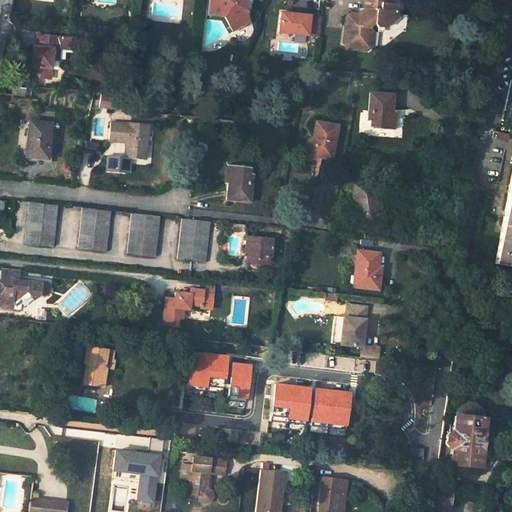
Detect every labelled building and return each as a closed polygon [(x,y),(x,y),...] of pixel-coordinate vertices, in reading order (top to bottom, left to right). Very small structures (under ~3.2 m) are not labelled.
[(214,0),(210,1),(208,19),(225,21),(233,36),(249,27),(247,16),(253,0),(252,0),(214,0)] [(358,18),(351,18),(346,21),(343,47),(347,52),(368,54),(372,51),(374,35),(370,30),(374,26),(378,31),(385,32),(397,22),(398,10),(396,8),(391,8),(391,0),(366,0),(365,17),(367,19),(363,21),(360,17),(358,18)] [(276,35),(319,36),(319,13),(277,13),(276,35)] [(59,40),(36,38),(35,51),(32,50),(30,68),(28,68),(27,79),(48,81),(50,64),(51,52),(58,53),(59,40)] [(56,64),(58,53),(51,52),(50,64),(56,64)] [(294,55),(293,63),(297,65),(300,63),(301,59),(299,55),(294,55)] [(371,121),(369,132),(389,134),(391,119),(385,118),(388,101),(368,97),(365,120),(371,121)] [(308,124),(304,155),(323,158),(328,127),(308,124)] [(53,129),(34,126),(30,159),(49,162),(53,129)] [(149,129),(114,128),(112,145),(130,146),(129,163),(147,165),(149,129)] [(255,168),(232,163),(224,196),(248,201),(255,168)] [(511,163),(493,263),(511,267),(511,163)] [(352,191),(359,231),(377,228),(373,205),(375,204),(372,187),(352,191)] [(31,206),(24,249),(52,251),(57,209),(31,206)] [(82,212),(78,254),(105,257),(110,215),(82,212)] [(133,217),(128,260),(155,263),(160,220),(133,217)] [(189,223),(181,222),(176,265),(188,266),(194,224),(189,223)] [(206,225),(194,224),(188,266),(200,268),(206,225)] [(266,244),(241,241),(239,260),(243,260),(244,260),(243,267),(246,274),(254,275),(258,270),(258,262),(264,263),(266,244)] [(355,258),(350,291),(374,294),(376,283),(373,282),(376,260),(355,258)] [(2,270),(0,288),(3,292),(10,293),(11,285),(17,286),(19,272),(2,270)] [(10,293),(3,292),(0,288),(0,310),(19,313),(20,305),(33,297),(48,298),(48,289),(17,286),(11,285),(10,293)] [(168,300),(164,328),(180,331),(181,323),(185,324),(187,314),(192,314),(193,307),(203,308),(203,310),(215,312),(217,298),(206,297),(205,294),(193,293),(190,298),(178,297),(177,302),(168,300)] [(331,346),(340,347),(362,349),(367,311),(345,308),(344,320),(334,319),(331,346)] [(104,352),(105,345),(92,343),(91,349),(104,352)] [(89,359),(84,385),(104,389),(109,368),(107,368),(110,353),(104,352),(91,349),(89,348),(87,359),(89,359)] [(383,350),(366,348),(365,359),(382,361),(383,350)] [(341,378),(294,373),(291,397),(316,400),(316,403),(337,406),(341,378)] [(452,448),(451,464),(479,466),(481,449),(491,449),(492,437),(482,436),(483,420),(481,419),(480,409),(479,406),(478,404),(476,403),(476,402),(475,402),(465,401),(463,402),(459,405),(456,409),(456,419),(454,419),(453,434),(448,434),(446,437),(446,445),(447,448),(452,448)] [(205,490),(206,473),(223,474),(224,462),(192,459),(192,466),(181,465),(180,479),(190,480),(189,494),(195,495),(197,502),(200,505),(205,505),(211,502),(211,496),(206,490),(205,490)] [(279,511),(284,463),(259,461),(254,511),(279,511)] [(322,480),(317,511),(340,511),(344,483),(322,480)] [(432,511),(446,511),(447,502),(449,502),(450,491),(434,490),(432,507),(432,511)] [(35,499),(33,511),(69,511),(71,503),(35,499)]
